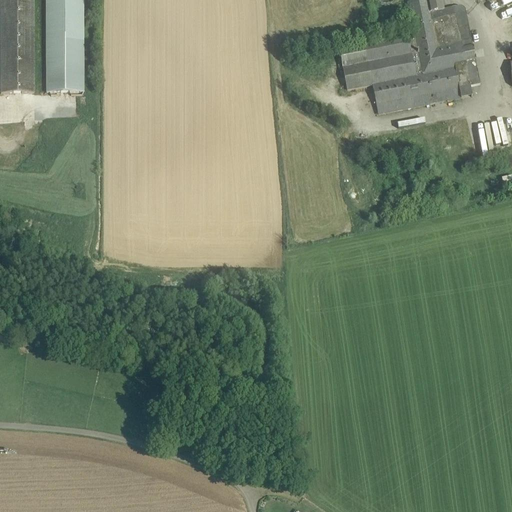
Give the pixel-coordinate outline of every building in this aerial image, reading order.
[(0,0),(1,94),(34,94),(33,0),(0,0)] [(83,0),(45,0),(46,94),(84,94),(83,0)] [(364,45),(339,50),(347,92),(372,87),(378,116),(430,106),(448,102),(472,97),(470,88),(480,86),(465,6),(445,10),(442,0),(424,0),(418,1),(417,0),(409,0),(408,0),(415,35),(364,45)] [(312,83),(315,76),(289,66),(286,72),(312,83)] [(27,394),(43,397),(44,386),(28,384),(27,394)]
